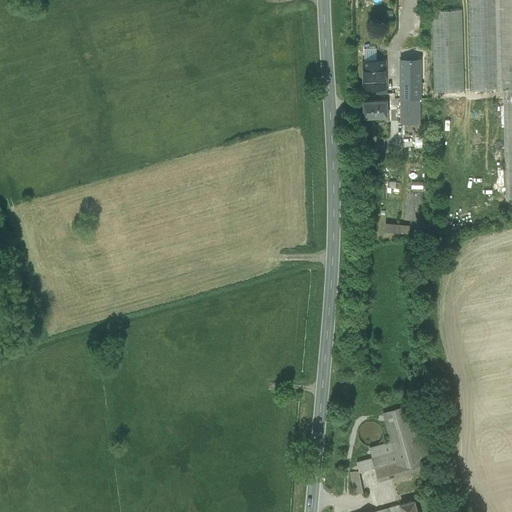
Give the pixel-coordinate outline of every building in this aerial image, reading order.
[(499,0),(468,0),(470,89),(501,88),(499,0)] [(511,0),(499,0),(501,88),(503,88),(511,88),(511,0)] [(462,8),(432,8),(434,90),(464,89),(462,8)] [(363,49),(363,61),(375,61),(375,49),(363,49)] [(401,99),(419,99),(419,60),(403,60),(401,60),(401,99)] [(363,61),(362,61),(363,89),(385,89),(384,61),(375,61),(363,61)] [(511,88),(503,88),(505,198),(511,198),(511,88)] [(419,99),(401,99),(401,106),(401,123),(404,123),(419,123),(419,99)] [(387,100),(362,100),(362,117),(387,117),(387,100)] [(404,123),(404,135),(419,135),(419,123),(404,123)] [(424,433),(416,402),(405,405),(416,445),(420,457),(419,457),(429,455),(423,433),(424,433)] [(405,405),(383,412),(391,441),(394,451),(394,452),(416,445),(405,405)] [(382,438),(382,433),(381,429),(379,425),(375,422),(370,421),(365,422),(361,425),(359,429),(358,434),(359,438),(361,442),(365,445),(370,446),(375,445),(379,442),(382,438)] [(391,441),(369,447),(372,457),(394,451),(391,441)] [(372,457),(372,458),(374,467),(378,480),(422,467),(419,457),(420,457),(416,445),(394,452),(394,451),(372,457)] [(369,457),(356,461),(358,470),(359,471),(374,467),(372,458),(369,457)] [(358,470),(351,471),(355,494),(363,492),(358,470)] [(417,511),(414,500),(399,504),(401,511),(417,511)]
